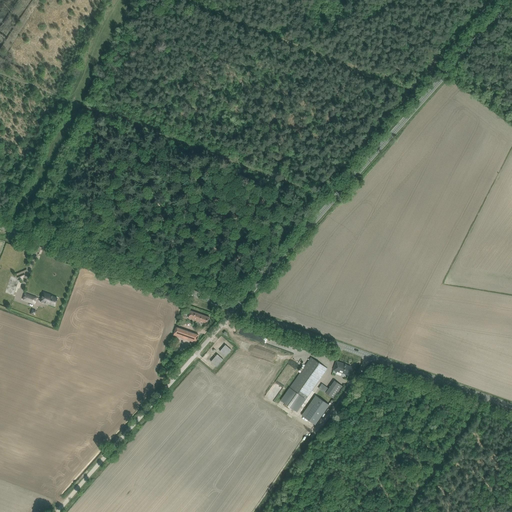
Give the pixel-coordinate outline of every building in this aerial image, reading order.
[(51,295),(43,292),(41,299),(40,301),(48,304),(54,306),(57,298),(51,296),(51,295)] [(25,293),(23,299),(34,304),(36,297),(25,293)] [(191,311),(189,318),(201,322),(201,321),(208,323),(210,317),(191,311)] [(199,334),(176,327),(173,335),(196,343),(199,334)] [(232,350),(226,345),(220,351),(226,356),(232,350)] [(217,367),(224,359),(217,354),(211,362),(217,367)] [(297,412),(320,379),(327,369),(311,357),(281,401),(297,412)] [(337,361),(334,370),(342,373),(343,373),(348,375),(351,367),(344,364),(337,361)] [(335,381),(332,385),(326,393),(334,399),(343,386),(335,381)] [(316,395),(302,415),(315,424),(329,405),(316,395)]
